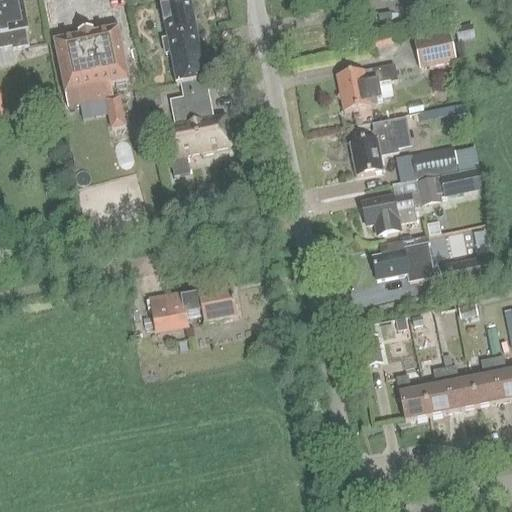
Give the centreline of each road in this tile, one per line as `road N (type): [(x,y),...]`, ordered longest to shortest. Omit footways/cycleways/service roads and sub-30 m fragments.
road 1 (unclassified): [(353,470),(258,0)]
road 2 (track): [(299,218),(0,294)]
road 3 (residential): [(353,470),(511,439)]
